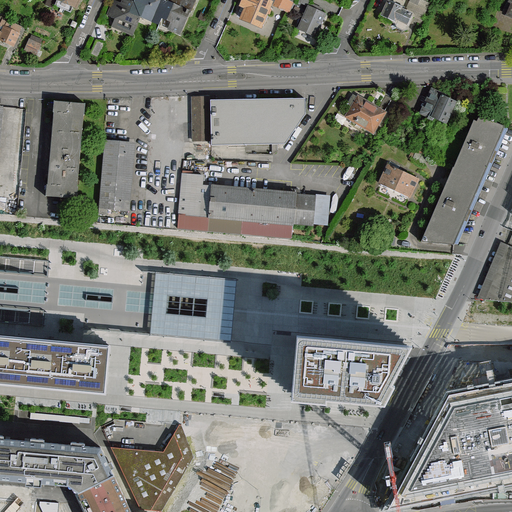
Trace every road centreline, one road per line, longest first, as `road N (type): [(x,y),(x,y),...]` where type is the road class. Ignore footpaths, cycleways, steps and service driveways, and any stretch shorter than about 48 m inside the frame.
road 1 (residential): [(393,426),(0,389)]
road 2 (tertiary): [(511,179),(393,426)]
road 3 (tertiary): [(326,74),(511,68)]
road 4 (tertiary): [(59,82),(195,78)]
road 5 (tertiary): [(195,78),(326,74)]
